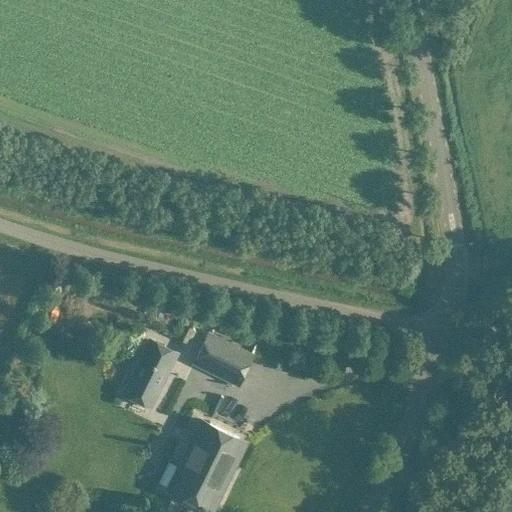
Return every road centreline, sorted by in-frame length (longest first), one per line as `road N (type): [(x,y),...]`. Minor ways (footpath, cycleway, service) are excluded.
road 1 (unclassified): [(476,312),(323,293),(0,216)]
road 2 (unclassified): [(476,312),(479,272),(429,0)]
road 3 (unclassified): [(388,511),(476,312)]
